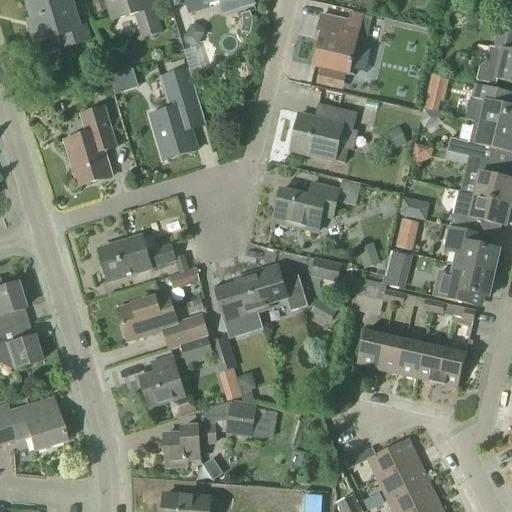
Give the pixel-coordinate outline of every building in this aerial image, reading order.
[(81,30),(71,0),(37,0),(26,4),(34,30),(30,32),(34,45),(40,44),(43,55),(90,41),(86,28),(81,30)] [(143,12),(139,0),(105,0),(112,22),(136,15),(143,39),(161,34),(154,9),(143,12)] [(185,0),(189,15),(208,9),(207,6),(220,2),(224,13),(253,4),(252,0),(185,0)] [(250,36),(253,26),(253,23),(250,13),(240,16),(242,23),(242,26),(240,33),(250,36)] [(361,26),(322,16),(318,31),(322,32),(313,68),(349,76),(357,41),(366,44),(368,35),(371,36),(375,21),(362,18),(361,26)] [(511,37),(498,34),(495,49),(490,48),(486,63),(479,68),(476,83),(496,87),(497,82),(511,85),(511,37)] [(186,72),(183,62),(166,67),(168,77),(159,79),(169,112),(150,118),(164,162),(197,152),(190,130),(206,127),(189,71),(186,72)] [(432,76),(423,111),(437,114),(445,80),(432,76)] [(511,132),(511,108),(496,105),(499,92),(476,87),(470,112),(481,115),(479,124),(511,132)] [(402,96),(401,103),(413,106),(417,92),(411,91),(402,96)] [(352,134),(356,115),(318,106),(314,120),(298,116),(290,153),(334,163),(334,162),(344,165),(348,151),(339,149),(343,132),(352,134)] [(78,188),(111,178),(104,154),(118,150),(105,108),(79,116),(86,137),(65,143),(78,188)] [(511,155),(511,132),(479,124),(474,146),(450,140),(447,154),(475,161),(484,162),(487,149),(511,155)] [(399,129),(382,137),(390,153),(407,145),(399,129)] [(440,167),(443,154),(427,150),(424,164),(440,167)] [(484,162),(475,161),(472,174),(480,176),(475,197),(510,206),(511,199),(511,182),(494,178),(497,165),(484,162)] [(332,220),(339,192),(312,186),(309,198),(281,192),(271,233),(272,234),(274,224),(317,235),(321,217),(332,220)] [(510,206),(475,197),(458,194),(453,215),(450,228),(476,234),(481,235),(484,223),(505,228),(510,206)] [(412,253),(418,225),(401,221),(395,249),(412,253)] [(352,245),(350,228),(332,231),(334,248),(352,245)] [(476,234),(450,228),(448,228),(442,254),(452,256),(450,265),(494,276),(499,253),(473,246),(476,234)] [(145,254),(141,239),(99,252),(109,284),(151,271),(175,264),(179,276),(189,273),(184,257),(176,259),(172,246),(145,254)] [(372,245),(357,250),(364,269),(378,264),(372,245)] [(337,285),(341,266),(315,260),(310,279),(337,285)] [(488,299),(494,276),(450,265),(448,276),(438,273),(432,298),(469,307),(472,295),(488,299)] [(246,278),(257,314),(268,311),(267,306),(286,300),(290,314),(308,309),(298,277),(281,283),(276,269),(246,278)] [(226,324),(257,314),(246,278),(235,282),(236,286),(217,293),(226,324)] [(403,308),(405,296),(385,291),(386,288),(385,287),(385,286),(357,280),(353,295),(379,301),(383,303),(403,308)] [(0,332),(11,329),(7,316),(24,310),(16,285),(2,289),(0,283),(0,332)] [(168,353),(181,349),(181,347),(206,340),(207,340),(209,339),(202,316),(176,324),(168,296),(117,312),(127,343),(162,332),(168,353)] [(189,316),(204,312),(200,301),(186,306),(189,316)] [(443,317),(445,305),(425,301),(422,313),(443,317)] [(472,329),(473,324),(476,313),(465,310),(456,308),(452,325),(472,329)] [(0,366),(10,372),(13,371),(40,363),(32,339),(15,344),(11,329),(0,332),(0,366)] [(377,372),(385,338),(364,333),(357,367),(377,372)] [(397,377),(405,342),(385,338),(377,372),(397,377)] [(208,345),(213,360),(218,376),(227,404),(243,398),(234,371),(236,370),(227,339),(208,345)] [(181,347),(181,349),(187,368),(213,360),(208,345),(207,340),(206,340),(181,347)] [(417,381),(425,347),(405,342),(397,377),(417,381)] [(437,386),(445,352),(425,347),(417,381),(437,386)] [(458,391),(465,356),(445,352),(437,386),(458,391)] [(148,409),(185,398),(172,358),(151,365),(155,375),(139,380),(148,409)] [(65,443),(52,401),(8,414),(6,407),(0,409),(0,446),(28,438),(33,453),(65,443)] [(255,406),(243,404),(231,402),(231,404),(226,435),(226,436),(252,440),(262,442),(262,438),(273,439),(277,415),(266,413),(266,412),(256,410),(257,406),(255,406)] [(216,434),(226,435),(231,404),(203,411),(204,427),(197,427),(197,429),(181,430),(182,436),(164,437),(166,469),(187,468),(187,462),(199,461),(199,447),(217,446),(216,434)] [(377,482),(418,462),(408,441),(376,457),(367,461),(377,482)] [(372,449),(358,456),(361,464),(367,461),(376,457),(372,449)] [(387,503),(428,483),(418,462),(377,482),(387,503)] [(391,511),(420,511),(438,503),(428,483),(387,503),(391,511)] [(209,511),(210,500),(164,497),(162,511),(209,511)] [(339,511),(359,511),(353,497),(336,505),(339,511)] [(442,511),(438,503),(420,511),(442,511)]
